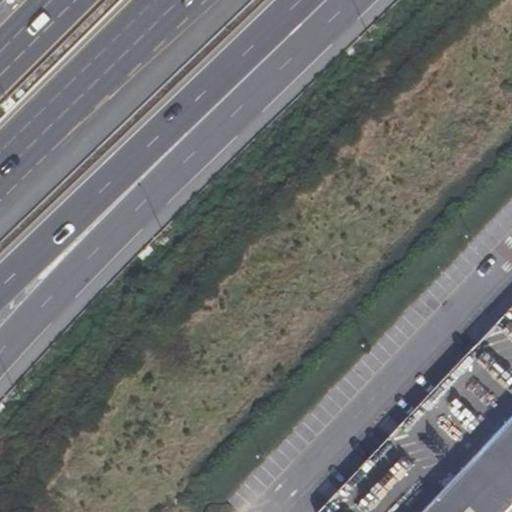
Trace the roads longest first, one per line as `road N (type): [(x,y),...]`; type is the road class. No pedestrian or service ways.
road 1 (motorway): [(0,355),(336,0)]
road 2 (motorway): [(0,291),(311,0)]
road 3 (motorway): [(0,178),(183,0)]
